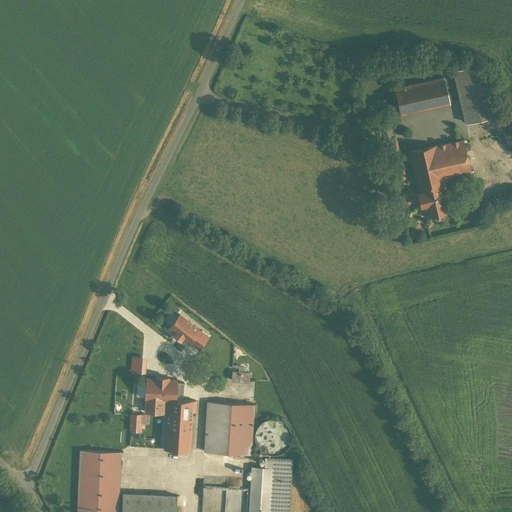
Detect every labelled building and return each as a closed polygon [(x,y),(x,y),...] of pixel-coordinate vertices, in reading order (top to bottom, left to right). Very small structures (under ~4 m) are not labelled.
[(483,63),(453,70),(465,122),(495,115),(483,63)] [(443,77),(395,88),(400,113),(449,102),(443,77)] [(463,138),(410,151),(415,175),(429,172),(430,180),(443,177),(443,179),(471,173),(463,138)] [(443,179),(443,177),(430,180),(429,172),(415,175),(419,192),(418,192),(421,205),(422,205),(425,215),(450,209),(443,179)] [(179,314),(169,327),(175,332),(173,334),(180,339),(182,337),(188,342),(190,341),(199,329),(179,314)] [(199,329),(190,341),(198,348),(207,336),(199,329)] [(154,378),(146,377),(145,397),(146,397),(145,410),(162,411),(163,398),(167,399),(175,399),(175,398),(176,393),(183,393),(184,381),(176,381),(176,379),(168,379),(168,376),(155,375),(154,378)] [(175,399),(167,399),(164,448),(190,450),(192,414),(195,414),(196,400),(175,398),(175,399)] [(253,403),(207,400),(204,450),(250,453),(253,403)] [(134,413),(131,413),(130,430),(140,430),(141,413),(134,413)] [(255,435),(255,438),(255,441),(257,444),(258,447),(261,450),(263,452),(266,453),(269,454),(273,455),(276,454),(279,453),(283,452),(285,450),(288,447),(289,445),(291,441),(291,438),(291,435),(291,431),(289,428),(288,425),(285,423),(283,421),(280,419),(276,418),(273,418),(270,418),(266,419),(263,421),(261,423),(258,425),(257,428),(255,431),(255,435)] [(117,511),(120,451),(80,449),(77,511),(117,511)] [(265,467),(252,466),(248,511),(288,511),(291,458),(265,457),(265,467)] [(175,511),(177,495),(122,492),(121,511),(175,511)]
